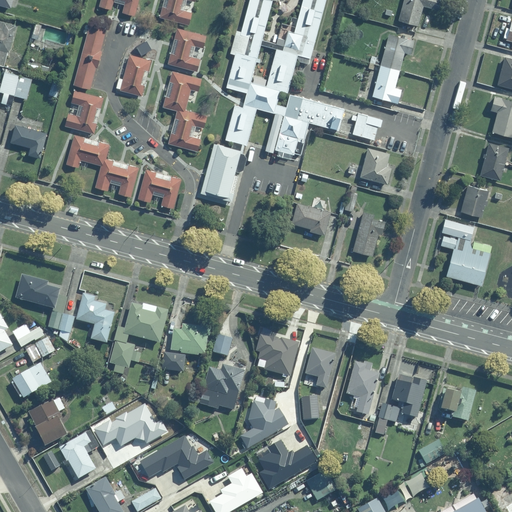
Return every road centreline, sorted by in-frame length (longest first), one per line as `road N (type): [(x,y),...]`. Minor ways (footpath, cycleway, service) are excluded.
road 1 (tertiary): [(392,316),(0,210)]
road 2 (residential): [(392,316),(477,0)]
road 3 (tertiary): [(511,348),(392,316)]
